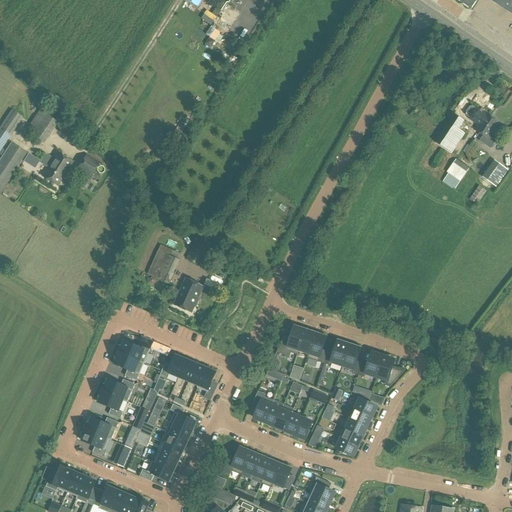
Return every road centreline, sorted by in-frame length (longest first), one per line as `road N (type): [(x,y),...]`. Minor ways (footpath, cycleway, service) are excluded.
road 1 (residential): [(176,501),(60,451),(115,317),(238,369)]
road 2 (residential): [(426,11),(270,305)]
road 3 (residential): [(270,305),(419,358),(418,375),(392,405),(360,472)]
road 4 (residential): [(214,419),(360,472)]
road 5 (residential): [(360,472),(499,498)]
road 6 (residential): [(511,379),(499,498)]
